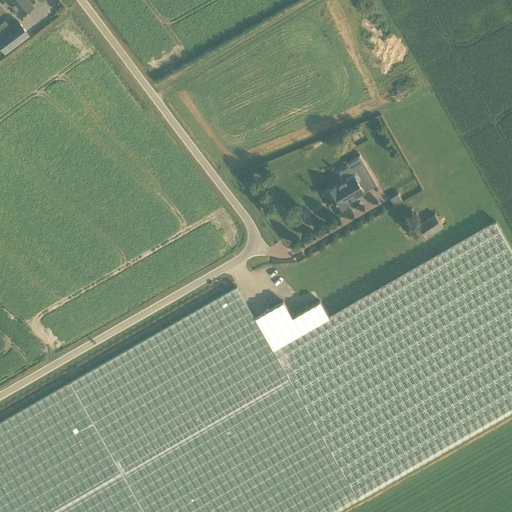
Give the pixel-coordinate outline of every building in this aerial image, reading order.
[(3,0),(4,1),(4,3),(7,7),(10,7),(12,5),(20,16),(33,6),(28,0),(3,0)] [(0,47),(4,53),(29,35),(18,21),(10,27),(0,34),(0,47)] [(361,128),(352,134),(356,141),(366,136),(361,128)] [(365,192),(355,175),(339,185),(338,183),(324,192),(335,212),(350,203),(349,201),(365,192)] [(390,198),(393,203),(394,204),(402,200),(400,197),(398,194),(390,198)] [(437,211),(421,226),(431,237),(447,222),(437,211)] [(511,409),(511,250),(495,221),(329,316),(320,301),(292,317),(283,301),(255,317),(237,286),(0,422),(0,511),(333,511),(359,498),(511,409)]
